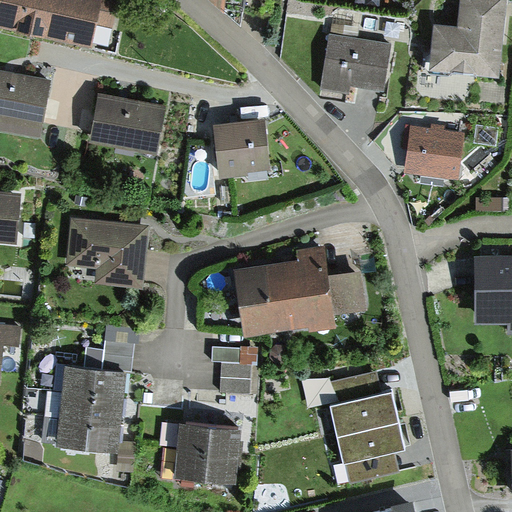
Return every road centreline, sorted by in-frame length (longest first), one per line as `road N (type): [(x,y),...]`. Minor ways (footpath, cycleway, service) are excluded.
road 1 (residential): [(460,511),(400,245)]
road 2 (residential): [(280,84),(252,96),(43,52)]
road 3 (residential): [(400,245),(385,200),(280,84)]
road 4 (residential): [(280,84),(186,0)]
